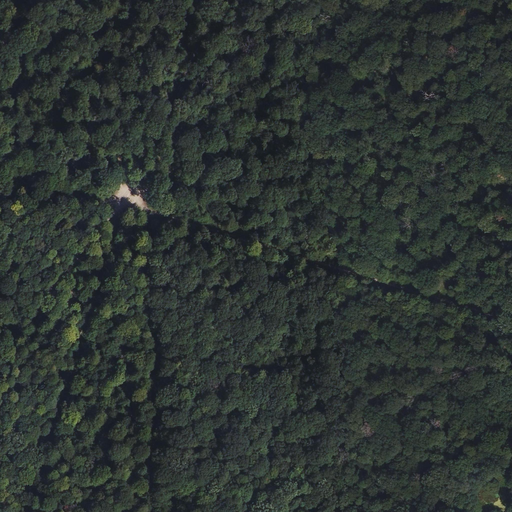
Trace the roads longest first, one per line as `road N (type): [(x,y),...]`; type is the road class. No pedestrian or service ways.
road 1 (unknown): [(122,198),(511,318)]
road 2 (track): [(457,0),(122,198)]
road 3 (unknown): [(26,511),(122,198)]
road 4 (track): [(151,511),(144,219),(122,198)]
road 5 (unknown): [(122,198),(221,0)]
road 6 (unknown): [(122,198),(0,356)]
road 7 (unknown): [(122,198),(118,0)]
road 8 (track): [(0,195),(122,198)]
